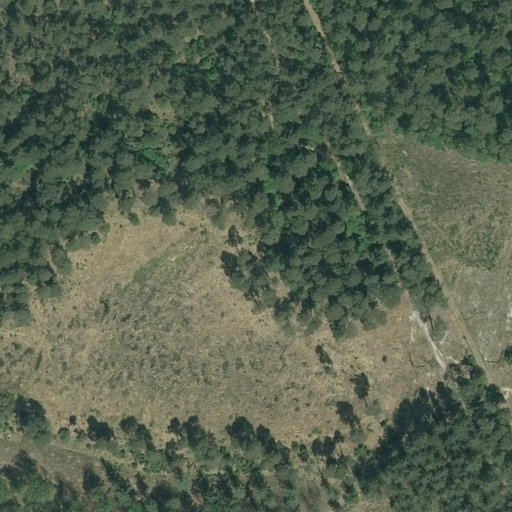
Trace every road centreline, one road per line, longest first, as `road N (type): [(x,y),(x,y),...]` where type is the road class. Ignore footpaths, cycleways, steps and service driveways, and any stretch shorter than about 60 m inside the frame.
road 1 (unknown): [(257,0),(277,58),(285,125),(328,160),(408,281),(485,456),(511,496)]
road 2 (track): [(511,420),(304,0)]
road 3 (track): [(325,511),(488,372)]
road 4 (track): [(498,392),(511,226)]
